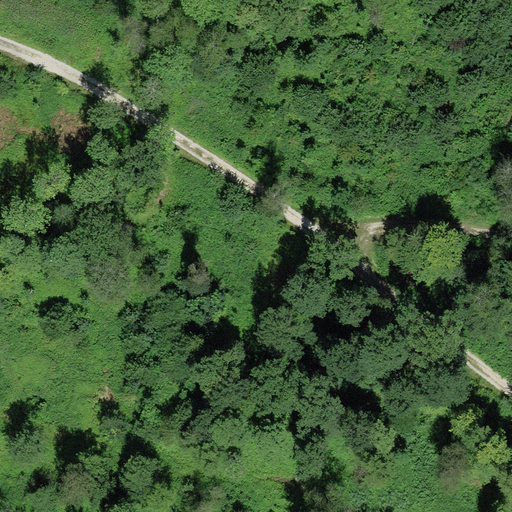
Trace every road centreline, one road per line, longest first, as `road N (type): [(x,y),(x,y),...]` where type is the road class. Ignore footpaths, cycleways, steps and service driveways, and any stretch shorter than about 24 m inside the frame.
road 1 (track): [(511,391),(217,162),(112,96),(0,43)]
road 2 (track): [(511,236),(410,221),(366,235),(347,256)]
